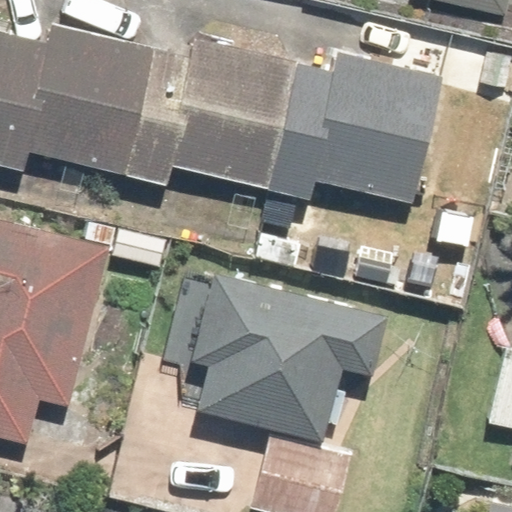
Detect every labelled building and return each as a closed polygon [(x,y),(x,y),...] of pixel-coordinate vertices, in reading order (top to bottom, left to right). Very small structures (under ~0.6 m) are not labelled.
[(179,180),(183,161),(318,193),(323,172),(422,196),(450,81),(305,46),(301,59),(203,35),(199,53),(54,18),(50,35),(0,23),(0,157),(36,166),(41,146),(179,180)] [(78,402),(114,241),(0,215),(0,427),(28,434),(37,393),(78,402)] [(206,410),(335,439),(351,364),(376,369),(391,302),(219,264),(200,352),(218,356),(206,410)] [(511,332),(510,332),(485,420),(511,427),(511,332)] [(342,511),(357,460),(272,437),(255,499),(303,511),(342,511)] [(494,511),(511,511),(511,494),(498,492),(494,511)]
